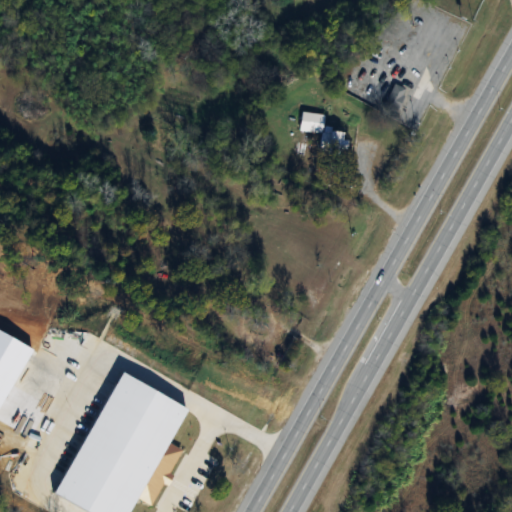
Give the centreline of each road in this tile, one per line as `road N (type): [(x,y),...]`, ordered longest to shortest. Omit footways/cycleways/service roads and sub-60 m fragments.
road 1 (primary): [(511,45),(248,511)]
road 2 (primary): [(290,511),(511,122)]
